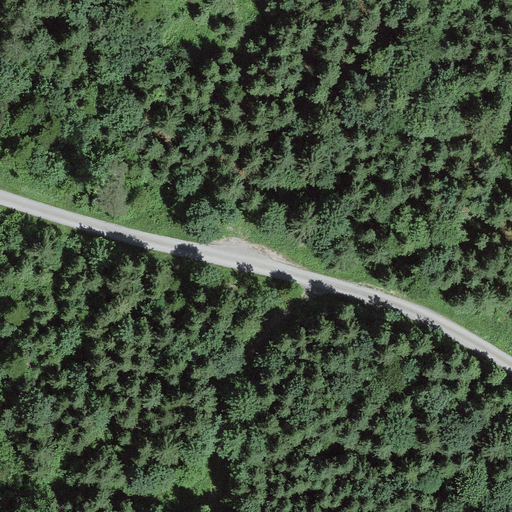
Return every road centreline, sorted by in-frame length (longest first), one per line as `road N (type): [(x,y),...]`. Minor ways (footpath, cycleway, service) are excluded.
road 1 (unclassified): [(0,197),(381,300),(511,365)]
road 2 (track): [(322,284),(269,329),(232,398),(218,511)]
